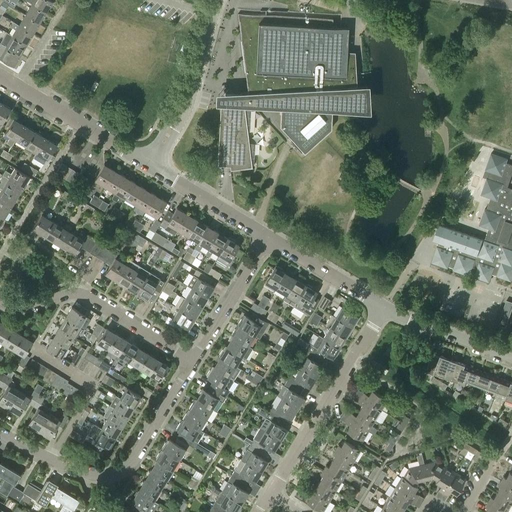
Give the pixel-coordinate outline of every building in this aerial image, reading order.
[(45,12),(51,1),(48,0),(32,0),(31,4),(45,12)] [(38,23),(45,12),(31,4),(24,14),(38,23)] [(32,34),(38,23),(24,14),(18,25),(32,34)] [(351,109),(350,88),(355,88),(355,84),(354,52),(346,52),(347,28),(331,27),(331,19),(237,14),(247,93),(224,95),(224,102),(219,102),(216,166),(229,167),(229,171),(251,168),(251,165),(253,165),(254,144),(246,143),(246,132),(248,132),(249,111),(242,110),(243,104),(280,105),(279,126),(303,153),(304,153),(330,129),(331,108),(351,109)] [(25,44),(32,34),(18,25),(13,22),(10,26),(15,29),(11,36),(25,44)] [(6,33),(0,42),(0,43),(19,55),(25,44),(11,36),(6,33)] [(0,59),(12,66),(19,55),(0,43),(0,59)] [(350,88),(351,109),(369,110),(367,84),(355,84),(355,88),(350,88)] [(0,123),(1,124),(10,110),(0,103),(0,123)] [(15,141),(24,126),(13,119),(4,134),(9,137),(6,143),(11,146),(15,141)] [(25,147),(34,132),(24,126),(15,141),(25,147)] [(35,153),(45,138),(34,132),(25,147),(35,153)] [(43,165),(46,160),(55,145),(45,138),(35,153),(36,153),(33,158),(43,165)] [(511,174),(511,165),(505,163),(507,159),(491,153),(485,169),(490,171),(487,178),(481,194),(491,197),(486,209),(485,208),(479,224),(489,228),(485,239),(468,233),(439,223),(433,239),(439,241),(431,261),(448,267),(448,265),(453,267),(453,269),(469,275),(470,273),(474,275),(474,276),(489,281),(492,271),(497,273),(496,275),(510,280),(511,275),(511,264),(511,265),(511,264),(511,188),(507,187),(511,174)] [(60,177),(66,167),(61,164),(55,174),(60,177)] [(108,171),(102,167),(103,165),(93,181),(104,187),(112,173),(114,171),(109,168),(108,171)] [(33,177),(36,172),(28,166),(25,171),(33,177)] [(65,180),(71,170),(66,167),(60,177),(65,180)] [(29,178),(14,169),(10,175),(5,171),(2,176),(22,188),(29,178)] [(70,183),(76,173),(71,170),(65,180),(70,183)] [(76,187),(82,176),(76,173),(70,183),(76,187)] [(118,177),(112,173),(104,187),(114,193),(122,179),(123,180),(124,177),(119,174),(118,177)] [(0,188),(16,198),(22,188),(2,176),(0,178),(0,181),(0,182),(0,188)] [(81,190),(87,180),(82,176),(76,187),(81,190)] [(128,183),(123,180),(122,179),(114,193),(110,199),(115,202),(118,196),(125,200),(133,186),(134,183),(129,181),(128,183)] [(87,193),(93,183),(87,180),(81,190),(87,193)] [(138,189),(133,186),(125,200),(135,206),(143,192),(144,190),(140,187),(138,189)] [(0,202),(9,209),(16,198),(0,188),(0,189),(1,190),(0,191),(0,202)] [(149,195),(143,192),(135,206),(145,212),(153,198),(155,196),(150,193),(149,195)] [(93,205),(98,197),(93,195),(89,202),(93,205)] [(98,208),(102,200),(98,197),(93,205),(98,208)] [(159,201),(153,198),(145,212),(155,218),(165,202),(160,199),(159,201)] [(0,217),(3,219),(9,209),(0,202),(0,217)] [(86,212),(90,207),(85,204),(81,209),(86,212)] [(114,217),(119,210),(114,207),(109,214),(114,217)] [(186,215),(182,212),(176,208),(172,214),(167,211),(161,222),(159,224),(165,228),(164,229),(174,235),(177,231),(185,217),(186,215)] [(119,220),(123,212),(119,210),(114,217),(119,220)] [(42,236),(51,221),(41,215),(31,230),(42,236)] [(191,220),(185,217),(177,231),(187,237),(195,223),(197,221),(192,218),(191,220)] [(135,230),(139,222),(135,219),(130,227),(135,230)] [(154,232),(159,224),(161,222),(155,219),(149,229),(154,232)] [(53,243),(62,228),(51,221),(42,236),(53,243)] [(139,232),(143,225),(139,222),(135,230),(139,232)] [(201,226),(195,223),(187,237),(197,243),(207,227),(202,224),(201,226)] [(211,233),(206,229),(207,227),(197,243),(193,249),(198,252),(202,245),(207,249),(215,235),(216,235),(217,233),(212,230),(211,233)] [(63,249),(72,234),(62,228),(53,243),(63,249)] [(73,255),(78,247),(82,240),(72,234),(63,249),(73,255)] [(142,238),(137,235),(133,242),(137,245),(142,238)] [(221,239),(216,235),(215,235),(207,249),(208,249),(205,254),(209,256),(212,252),(218,255),(227,239),(223,236),(221,239)] [(84,250),(90,240),(85,237),(82,240),(78,247),(84,250)] [(142,238),(137,245),(142,248),(146,240),(142,238)] [(166,249),(171,241),(166,238),(161,246),(166,249)] [(218,255),(215,260),(225,266),(238,245),(233,243),(234,241),(228,238),(227,239),(218,255)] [(89,253),(95,243),(90,240),(84,250),(89,253)] [(170,251),(175,244),(171,241),(166,249),(170,251)] [(94,257),(100,246),(95,243),(89,253),(94,257)] [(94,257),(99,260),(106,250),(100,246),(94,257)] [(158,256),(162,250),(157,247),(154,254),(158,256)] [(106,250),(99,260),(105,263),(111,253),(106,250)] [(162,259),(166,253),(162,250),(158,256),(162,259)] [(186,261),(191,253),(187,251),(182,258),(186,261)] [(116,256),(111,253),(105,263),(109,266),(104,274),(109,278),(111,275),(117,278),(124,265),(114,259),(116,256)] [(191,264),(196,256),(191,253),(186,261),(191,264)] [(125,287),(138,266),(128,260),(124,265),(117,278),(121,280),(119,283),(125,287)] [(207,274),(210,269),(210,268),(211,267),(206,264),(203,271),(207,274)] [(136,290),(137,290),(148,272),(138,266),(125,287),(130,290),(131,287),(136,290)] [(274,268),(264,283),(275,290),(283,276),(285,274),(280,271),(281,270),(275,267),(274,268)] [(217,279),(220,274),(210,269),(207,274),(217,279)] [(186,286),(190,289),(206,298),(212,288),(208,285),(211,280),(195,270),(186,286)] [(148,272),(137,290),(141,293),(139,296),(146,300),(148,296),(153,299),(163,281),(148,272)] [(289,280),(283,276),(275,290),(285,296),(295,281),(294,280),(290,278),(289,280)] [(285,296),(283,300),(293,306),(306,286),(305,286),(305,287),(300,284),(301,283),(295,279),(294,280),(295,281),(285,296)] [(171,291),(174,286),(167,282),(164,287),(171,291)] [(306,286),(293,306),(308,316),(317,301),(312,298),(315,293),(311,290),(311,289),(306,286)] [(169,295),(171,291),(164,287),(162,291),(169,295)] [(204,305),(207,299),(206,298),(190,289),(184,298),(184,299),(200,308),(202,304),(204,305)] [(200,308),(184,299),(184,298),(180,296),(174,306),(172,305),(172,306),(194,319),(196,314),(198,315),(201,309),(200,309),(200,308)] [(322,311),(328,300),(323,297),(317,308),(322,311)] [(259,315),(262,310),(253,304),(249,309),(259,315)] [(195,320),(194,319),(172,306),(170,309),(175,313),(171,320),(167,317),(164,322),(179,332),(183,326),(187,329),(190,325),(191,326),(195,320)] [(354,325),(358,319),(356,318),(357,318),(341,308),(335,317),(335,318),(351,327),(353,324),(354,325)] [(79,326),(84,317),(71,309),(65,318),(79,326)] [(270,321),(275,313),(270,310),(266,318),(270,321)] [(318,322),(321,317),(314,312),(311,317),(318,322)] [(500,319),(498,324),(505,327),(507,322),(509,315),(502,312),(500,319)] [(275,323),(279,316),(275,313),(270,321),(275,323)] [(267,323),(252,314),(249,319),(244,316),(241,321),(243,322),(240,327),(254,336),(254,335),(258,337),(267,323)] [(348,335),(351,329),(350,328),(351,327),(335,318),(335,317),(331,314),(325,325),(329,327),(329,328),(345,337),(347,334),(348,335)] [(316,326),(318,322),(311,317),(309,322),(316,326)] [(72,337),(79,326),(65,318),(58,329),(72,337)] [(0,343),(1,344),(10,330),(0,324),(0,343)] [(96,337),(102,328),(97,325),(91,334),(96,337)] [(240,328),(238,326),(235,331),(237,333),(234,338),(248,346),(254,336),(240,327),(240,328)] [(345,337),(329,328),(322,338),(338,348),(341,344),(338,343),(342,337),(344,339),(345,337)] [(66,347),(72,337),(58,329),(52,339),(66,347)] [(107,349),(115,336),(104,329),(96,343),(107,349)] [(12,350),(20,337),(10,330),(1,344),(12,350)] [(93,343),(96,337),(91,334),(87,340),(93,343)] [(117,356),(126,342),(115,336),(107,349),(117,356)] [(334,355),(335,355),(339,349),(338,348),(322,338),(322,339),(318,336),(312,346),(308,344),(305,349),(322,360),(325,355),(331,359),(334,355)] [(22,368),(29,358),(24,355),(31,343),(20,337),(12,350),(23,357),(18,365),(22,368)] [(231,343),(228,348),(241,356),(246,358),(252,349),(248,346),(234,338),(232,337),(229,341),(231,343)] [(59,358),(66,347),(52,339),(46,350),(59,358)] [(126,342),(117,356),(115,359),(125,365),(127,362),(136,348),(126,342)] [(228,348),(226,347),(223,351),(221,350),(218,356),(219,357),(235,366),(241,356),(228,348)] [(138,368),(146,354),(136,348),(127,362),(138,368)] [(322,368),(319,366),(322,360),(305,349),(302,355),(306,358),(300,367),(316,377),(318,374),(316,372),(319,367),(321,368),(322,368)] [(272,361),(275,356),(268,351),(265,356),(272,361)] [(148,374),(157,361),(146,354),(138,368),(148,374)] [(439,357),(432,354),(425,372),(433,375),(434,373),(444,377),(451,360),(440,356),(439,357)] [(270,365),(272,361),(265,356),(262,360),(270,365)] [(239,369),(235,366),(219,357),(216,362),(219,363),(215,368),(229,376),(233,379),(239,369)] [(30,373),(36,363),(31,359),(25,370),(30,373)] [(77,369),(82,372),(88,362),(83,359),(77,369)] [(454,381),(461,363),(451,360),(444,377),(454,381)] [(158,381),(167,367),(157,361),(148,374),(158,381)] [(87,375),(94,365),(88,362),(82,372),(87,375)] [(35,376),(41,366),(36,363),(30,373),(35,376)] [(464,384),(465,382),(471,367),(461,363),(454,381),(464,384)] [(92,378),(99,368),(94,365),(87,375),(92,378)] [(40,379),(46,369),(41,366),(35,376),(40,379)] [(233,380),(228,378),(229,376),(215,368),(213,367),(210,372),(209,371),(205,377),(207,378),(206,378),(212,382),(209,387),(225,396),(228,391),(226,390),(233,380)] [(315,379),(316,377),(300,367),(293,378),(289,375),(286,380),(302,390),(305,386),(309,389),(312,384),(309,383),(313,377),(315,379)] [(475,386),(481,371),(471,367),(465,382),(475,386)] [(97,381),(104,371),(99,368),(92,378),(97,381)] [(0,404),(8,409),(18,392),(13,389),(15,385),(14,381),(11,380),(11,379),(10,379),(14,372),(10,369),(6,376),(0,386),(0,387),(4,390),(0,396),(0,404)] [(45,382),(51,372),(46,369),(40,379),(45,382)] [(260,381),(262,376),(252,370),(249,375),(253,377),(260,381)] [(485,390),(491,375),(481,371),(475,386),(485,390)] [(51,385),(57,375),(51,372),(45,382),(51,385)] [(56,389),(62,378),(57,375),(51,385),(56,389)] [(495,394),(501,379),(491,375),(485,390),(495,394)] [(257,385),(260,381),(253,377),(250,381),(257,385)] [(434,377),(431,381),(438,385),(440,381),(434,377)] [(61,391),(66,383),(67,381),(62,378),(56,389),(61,391)] [(505,397),(511,382),(501,379),(495,394),(505,397)] [(264,380),(261,386),(266,389),(269,383),(264,380)] [(303,399),(298,396),(302,390),(286,380),(277,395),(281,398),(281,399),(297,408),(299,405),(297,404),(300,398),(302,399),(303,399)] [(445,390),(447,385),(440,381),(438,385),(445,390)] [(138,391),(141,386),(136,382),(132,388),(138,391)] [(65,396),(71,386),(66,383),(61,391),(60,393),(65,396)] [(31,406),(37,396),(42,387),(37,384),(32,393),(29,399),(18,392),(8,409),(19,416),(26,403),(31,406)] [(70,399),(76,389),(71,386),(65,396),(70,399)] [(148,398),(150,394),(151,392),(141,386),(138,391),(148,398)] [(225,396),(209,387),(206,392),(202,390),(196,399),(212,409),(217,399),(222,402),(225,396)] [(135,407),(138,403),(137,401),(139,397),(125,388),(119,397),(135,407)] [(76,403),(82,393),(76,389),(70,399),(76,403)] [(387,400),(371,390),(367,397),(364,395),(362,399),(380,410),(387,400)] [(462,390),(460,396),(467,399),(469,393),(462,390)] [(119,398),(115,395),(109,405),(113,407),(113,408),(128,417),(129,417),(131,414),(130,412),(133,407),(135,407),(119,397),(119,398)] [(38,432),(48,414),(42,411),(45,406),(40,403),(43,399),(37,396),(31,406),(36,409),(27,425),(38,432)] [(212,409),(196,399),(192,404),(191,404),(188,409),(189,410),(205,419),(212,409)] [(296,410),(297,408),(281,399),(274,409),(270,407),(267,412),(283,422),(285,417),(290,420),(293,415),(290,414),(294,408),(296,410)] [(374,420),(380,410),(362,399),(359,404),(362,405),(359,410),(374,420)] [(122,427),(123,427),(125,424),(124,422),(127,417),(128,417),(113,408),(107,418),(122,427)] [(205,419),(189,410),(186,415),(185,414),(182,419),(183,420),(199,430),(205,419)] [(374,420),(359,410),(355,417),(352,415),(350,419),(368,430),(374,420)] [(265,418),(259,428),(280,441),(282,438),(283,438),(286,432),(286,431),(279,427),(283,422),(267,412),(263,417),(265,418)] [(59,421),(48,414),(38,432),(49,438),(57,425),(62,428),(68,418),(63,415),(59,421)] [(80,425),(84,418),(81,416),(76,423),(80,425)] [(115,437),(121,427),(122,427),(107,418),(100,428),(115,437)] [(505,427),(507,422),(500,418),(498,422),(505,427)] [(362,441),(368,430),(350,419),(347,424),(349,426),(346,432),(362,441)] [(179,432),(176,437),(194,448),(203,432),(199,430),(183,420),(176,431),(179,432)] [(401,431),(405,424),(401,422),(397,429),(401,431)] [(228,433),(230,428),(224,424),(221,429),(228,433)] [(108,448),(115,437),(100,428),(93,439),(108,448)] [(280,441),(259,428),(252,439),(251,441),(249,444),(266,454),(268,449),(273,452),(276,447),(273,446),(277,441),(279,442),(280,441)] [(225,437),(228,433),(221,429),(218,433),(225,437)] [(388,443),(392,445),(399,434),(395,432),(392,436),(389,434),(385,440),(388,443)] [(194,448),(176,437),(172,443),(168,440),(165,445),(167,446),(164,451),(178,460),(184,449),(191,453),(194,448)] [(359,450),(344,441),(340,447),(337,445),(334,450),(353,461),(359,450)] [(267,462),(262,460),(266,454),(249,444),(246,450),(250,452),(245,462),(244,462),(260,472),(263,468),(261,467),(264,461),(266,463),(267,462)] [(164,452),(162,450),(159,455),(161,456),(158,462),(171,470),(178,460),(164,451),(164,452)] [(346,471),(353,461),(334,450),(332,454),(334,456),(331,462),(346,471)] [(260,472),(244,462),(245,462),(241,459),(233,471),(231,475),(247,485),(249,481),(254,483),(257,478),(254,477),(258,472),(260,473),(260,472)] [(171,470),(158,462),(156,460),(153,465),(155,467),(152,472),(165,480),(171,470)] [(414,485),(417,480),(424,479),(421,465),(423,464),(421,460),(417,460),(418,466),(407,469),(402,478),(414,485)] [(346,471),(331,462),(328,467),(325,466),(322,470),(340,481),(346,471)] [(443,468),(433,462),(423,465),(423,464),(421,465),(424,479),(431,477),(435,480),(436,480),(443,468)] [(14,485),(19,475),(0,463),(0,476),(4,479),(0,486),(0,492),(18,504),(23,494),(23,493),(22,492),(21,493),(11,487),(13,484),(14,485)] [(454,473),(444,467),(443,468),(436,480),(435,480),(434,482),(440,485),(438,488),(443,491),(454,473)] [(334,491),(340,481),(322,470),(319,475),(322,476),(319,482),(334,491)] [(382,479),(386,472),(381,470),(377,477),(382,479)] [(152,472),(149,471),(147,475),(149,477),(145,482),(159,491),(165,480),(152,472)] [(455,494),(464,479),(454,473),(443,491),(447,494),(449,491),(455,494)] [(511,475),(509,473),(505,478),(503,477),(499,482),(511,489),(511,475)] [(247,493),(243,491),(247,485),(231,475),(221,491),(241,503),(244,499),(241,498),(245,493),(247,494),(247,493)] [(196,485),(199,480),(192,476),(189,481),(196,485)] [(378,485),(382,479),(377,477),(374,482),(378,485)] [(414,485),(402,478),(400,477),(394,487),(413,497),(415,494),(413,492),(416,486),(414,485)] [(50,497),(56,487),(57,485),(48,480),(40,492),(27,484),(22,492),(23,493),(23,494),(44,507),(50,497)] [(153,501),(153,500),(159,491),(145,482),(143,481),(140,486),(143,487),(139,492),(153,501)] [(194,489),(196,485),(189,481),(187,485),(194,489)] [(334,491),(319,482),(315,487),(313,486),(310,490),(328,501),(334,491)] [(511,503),(511,502),(511,489),(499,482),(497,486),(499,488),(496,494),(511,503)] [(362,494),(367,487),(362,485),(358,492),(362,494)] [(73,510),(78,500),(56,487),(50,497),(63,504),(58,511),(70,511),(72,510),(73,510)] [(409,503),(413,497),(394,487),(388,497),(404,506),(407,502),(409,503)] [(322,511),(328,501),(310,490),(307,495),(310,497),(306,503),(322,511)] [(369,499),(373,493),(369,490),(365,497),(369,499)] [(139,492),(137,491),(134,496),(136,497),(133,503),(131,501),(130,502),(140,508),(137,511),(152,511),(158,503),(153,500),(153,501),(139,492)] [(241,503),(221,491),(211,506),(220,511),(230,511),(235,511),(237,510),(235,508),(238,503),(241,504),(241,503)] [(506,511),(511,503),(496,494),(492,499),(490,497),(487,502),(502,511),(506,511)] [(183,505),(187,500),(180,496),(177,501),(183,505)] [(365,506),(369,499),(365,497),(361,503),(365,506)] [(390,511),(400,511),(404,506),(388,497),(382,507),(390,511)] [(181,509),(183,505),(177,501),(174,505),(181,509)] [(502,511),(487,502),(484,506),(487,508),(484,511),(502,511)]
